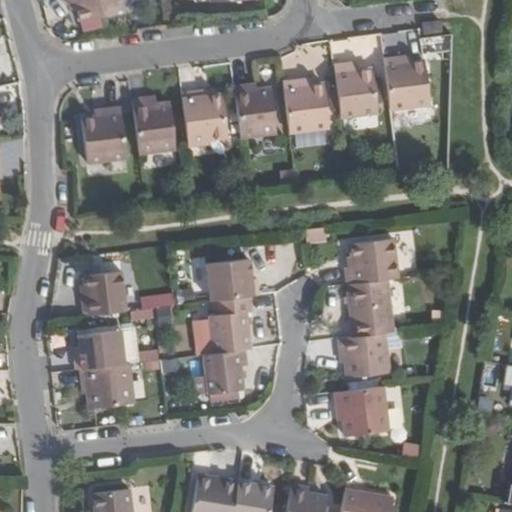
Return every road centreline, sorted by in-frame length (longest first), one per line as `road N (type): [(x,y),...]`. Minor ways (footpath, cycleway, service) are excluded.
road 1 (residential): [(39,454),(25,340),(43,204),(36,70)]
road 2 (residential): [(296,303),(280,409),(264,429),(239,438),(39,454)]
road 3 (residential): [(300,22),(274,39),(36,70)]
